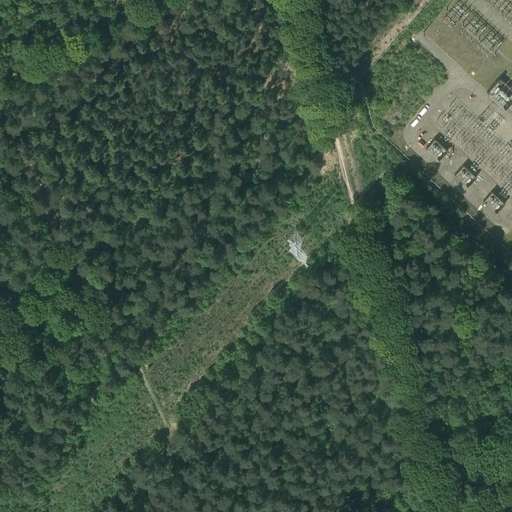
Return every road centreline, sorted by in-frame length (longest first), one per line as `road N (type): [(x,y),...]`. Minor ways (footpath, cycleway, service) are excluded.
road 1 (track): [(375,282),(295,0)]
road 2 (track): [(421,447),(375,282)]
road 3 (track): [(0,73),(129,0)]
